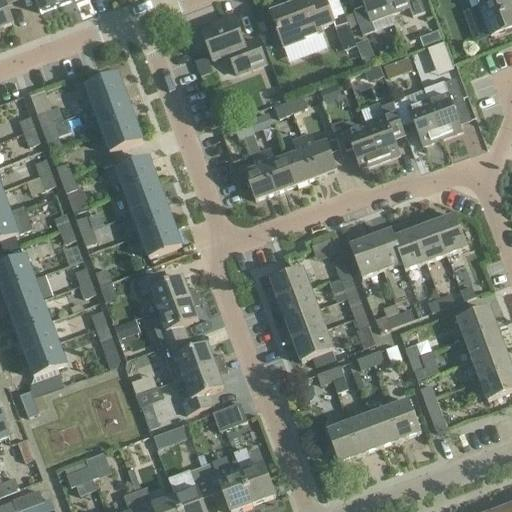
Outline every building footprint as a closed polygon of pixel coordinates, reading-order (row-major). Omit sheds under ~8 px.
[(17,2),(16,0),(0,0),(0,30),(13,26),(6,6),(17,2)] [(66,6),(63,0),(34,0),(41,16),(66,6)] [(334,28),(328,12),(323,0),(302,0),(304,5),(272,17),(285,51),(322,37),(320,33),(334,28)] [(372,25),(390,18),(383,0),(361,0),(365,10),(354,14),(363,38),(375,34),(372,25)] [(383,0),(390,18),(409,11),(413,20),(425,15),(419,0),(383,0)] [(511,31),(511,4),(510,0),(466,0),(468,3),(476,0),(491,39),(511,31)] [(244,47),(233,20),(212,28),(214,32),(203,36),(214,65),(230,59),(238,78),(266,67),(257,42),(244,47)] [(348,26),(336,30),(345,54),(357,50),(356,47),(348,26)] [(438,31),(425,36),(430,47),(442,43),(438,31)] [(369,48),(359,52),(363,62),(373,58),(369,48)] [(207,59),(195,65),(201,80),(214,75),(207,59)] [(372,59),(363,63),(366,70),(375,66),(372,59)] [(451,62),(442,66),(447,79),(456,75),(451,62)] [(272,70),(255,76),(266,108),(284,102),(272,70)] [(94,112),(127,100),(119,78),(86,90),(94,112)] [(364,79),(352,84),(357,98),(370,92),(364,79)] [(428,103),(443,143),(463,135),(454,111),(465,107),(456,82),(434,90),(438,99),(428,103)] [(338,85),(319,93),(325,107),(338,102),(341,93),(338,85)] [(127,100),(94,112),(102,134),(135,122),(127,100)] [(303,100),(289,106),(293,118),(308,112),(303,100)] [(443,143),(428,103),(409,110),(406,100),(393,105),(402,130),(414,126),(423,150),(443,143)] [(402,130),(393,105),(381,109),(385,119),(366,126),(381,166),(400,158),(391,134),(402,130)] [(293,118),(289,106),(275,111),(280,123),(293,118)] [(44,130),(55,127),(51,113),(39,117),(44,130)] [(273,126),(270,118),(257,123),(260,131),(273,126)] [(32,120),(31,121),(21,124),(25,137),(37,133),(32,120)] [(135,122),(102,134),(110,156),(143,144),(135,122)] [(361,173),(381,166),(366,126),(356,130),(354,127),(351,125),(345,127),(343,123),(331,128),(340,153),(351,149),(361,173)] [(255,139),(250,124),(234,130),(240,144),(255,139)] [(55,127),(44,130),(48,143),(59,140),(55,127)] [(37,133),(25,137),(30,150),(41,146),(37,133)] [(311,137),(302,140),(317,181),(338,173),(327,145),(316,149),(311,137)] [(297,189),(317,181),(302,140),(294,143),(298,156),(286,161),(297,189)] [(271,151),(261,155),(276,196),(297,189),(286,161),(276,165),(271,151)] [(256,204),(276,196),(261,155),(251,159),(256,172),(245,176),(256,204)] [(150,162),(131,169),(117,174),(125,196),(158,184),(150,162)] [(41,181),(52,177),(47,164),(36,168),(41,181)] [(62,184),(73,180),(68,167),(57,171),(62,184)] [(52,177),(41,181),(46,194),(57,189),(52,177)] [(73,180),(62,184),(66,197),(77,193),(73,180)] [(158,184),(125,196),(133,218),(166,205),(158,184)] [(3,195),(0,195),(0,220),(11,217),(3,195)] [(166,205),(133,218),(141,239),(174,227),(166,205)] [(11,217),(0,220),(0,245),(19,238),(11,217)] [(56,222),(56,223),(48,226),(53,239),(61,236),(72,232),(67,218),(56,222)] [(448,259),(449,258),(468,251),(456,219),(436,227),(448,259)] [(76,224),(81,237),(92,233),(88,220),(76,224)] [(174,227),(141,239),(149,261),(182,249),(174,227)] [(448,259),(436,227),(416,234),(428,266),(448,259)] [(76,243),(72,232),(61,236),(65,247),(76,243)] [(97,246),(92,233),(81,237),(85,250),(97,246)] [(394,242),(396,242),(393,234),(372,242),(384,274),(403,267),(404,267),(394,242)] [(416,234),(396,242),(394,242),(404,267),(403,267),(406,274),(428,266),(416,234)] [(384,274),(372,242),(351,250),(363,282),(384,274)] [(85,267),(79,251),(66,256),(72,272),(85,267)] [(0,287),(2,294),(35,282),(27,260),(0,269),(0,287)] [(335,270),(339,282),(349,278),(345,266),(335,270)] [(80,288),(91,284),(86,271),(76,275),(80,288)] [(271,284),(279,304),(311,292),(303,272),(271,284)] [(100,290),(112,286),(107,274),(96,278),(100,290)] [(164,274),(145,282),(137,284),(142,298),(152,294),(159,314),(201,299),(198,293),(189,296),(183,280),(168,286),(164,274)] [(354,290),(349,278),(339,282),(344,294),(354,290)] [(2,294),(10,315),(43,303),(35,282),(2,294)] [(91,284),(80,288),(85,301),(96,297),(91,284)] [(354,290),(344,294),(350,310),(360,306),(354,290)] [(464,305),(476,300),(472,291),(461,295),(464,305)] [(311,292),(279,304),(287,325),(319,313),(311,292)] [(440,303),(444,312),(456,308),(452,298),(440,303)] [(159,314),(163,324),(153,327),(157,336),(162,351),(188,341),(184,330),(199,324),(193,309),(203,305),(201,299),(159,314)] [(18,337),(51,325),(43,303),(10,315),(18,337)] [(444,312),(440,303),(429,307),(432,317),(444,312)] [(355,322),(365,318),(360,306),(350,310),(355,322)] [(376,310),(371,312),(375,323),(379,320),(376,317),(378,313),(376,310)] [(465,343),(497,331),(490,311),(458,323),(465,343)] [(319,313),(287,325),(294,345),(326,333),(319,313)] [(400,318),(403,327),(415,323),(412,313),(400,318)] [(96,331),(107,327),(102,314),(92,318),(96,331)] [(369,330),(365,318),(355,322),(359,333),(369,330)] [(403,327),(400,318),(388,322),(391,332),(403,327)] [(18,337),(26,359),(59,347),(51,325),(18,337)] [(101,345),(112,341),(107,327),(96,331),(101,345)] [(115,331),(120,344),(131,339),(126,327),(115,331)] [(497,331),(465,343),(473,364),(505,352),(497,331)] [(326,333),(294,345),(302,366),(334,354),(326,333)] [(112,341),(101,345),(112,373),(117,372),(121,363),(112,341)] [(193,353),(188,341),(162,351),(171,375),(175,385),(184,382),(225,366),(223,360),(214,363),(208,347),(193,353)] [(34,381),(53,374),(67,368),(59,347),(26,359),(34,381)] [(397,347),(384,352),(387,362),(400,357),(397,347)] [(406,352),(410,364),(420,360),(416,348),(406,352)] [(481,384),(511,372),(511,370),(505,352),(473,364),(481,384)] [(370,358),(374,369),(385,365),(381,354),(370,358)] [(374,369),(370,358),(360,363),(364,373),(374,369)] [(420,360),(410,364),(415,375),(424,372),(420,360)] [(187,419),(195,416),(214,409),(209,397),(224,392),(218,376),(228,372),(225,366),(184,382),(191,401),(182,404),(187,419)] [(329,374),(332,384),(344,380),(341,370),(329,374)] [(511,372),(481,384),(488,405),(511,396),(511,372)] [(332,384),(329,374),(317,379),(321,388),(332,384)] [(344,380),(332,384),(336,395),(337,397),(349,393),(344,380)] [(141,383),(133,387),(136,396),(144,393),(141,383)] [(300,391),(298,397),(301,403),(307,406),(313,403),(315,397),(313,391),(307,388),(300,391)] [(426,405),(435,402),(430,389),(421,393),(426,405)] [(31,395),(20,399),(27,418),(28,421),(40,417),(39,414),(34,401),(31,395)] [(148,398),(139,401),(142,409),(151,406),(148,398)] [(417,422),(423,420),(423,419),(417,401),(389,411),(401,444),(422,436),(417,422)] [(437,436),(447,432),(435,402),(426,405),(437,436)] [(220,436),(229,432),(248,425),(241,406),(213,417),(220,436)] [(159,430),(151,408),(143,411),(150,433),(159,430)] [(401,444),(389,411),(369,419),(380,451),(401,444)] [(0,444),(10,440),(0,413),(0,444)] [(380,451),(369,419),(348,427),(360,459),(380,451)] [(360,459),(348,427),(327,435),(339,467),(360,459)] [(159,453),(171,449),(166,436),(154,441),(159,453)] [(28,443),(18,447),(25,466),(35,462),(28,443)] [(238,465),(254,508),(276,500),(263,467),(253,470),(250,461),(246,453),(235,458),(238,465)] [(229,511),(243,511),(254,508),(238,465),(230,468),(226,459),(210,466),(206,457),(198,460),(201,469),(212,499),(223,495),(229,511)] [(93,463),(99,481),(104,479),(102,472),(109,469),(105,458),(93,463)] [(71,491),(99,481),(93,463),(65,474),(71,491)] [(197,492),(176,500),(179,511),(205,511),(202,503),(212,499),(201,469),(190,474),(197,492)] [(179,511),(176,500),(154,508),(148,491),(142,493),(135,473),(128,475),(136,495),(142,511),(179,511)] [(2,487),(6,498),(19,493),(15,482),(2,487)] [(40,494),(13,503),(16,511),(26,511),(44,506),(40,494)] [(128,511),(142,511),(136,495),(124,500),(128,511)]
